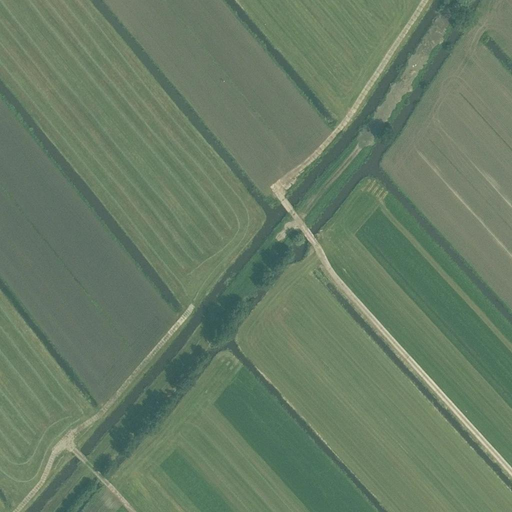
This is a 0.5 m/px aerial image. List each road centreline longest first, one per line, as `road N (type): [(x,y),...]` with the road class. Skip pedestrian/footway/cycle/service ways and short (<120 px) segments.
road 1 (track): [(511,472),(333,276),(276,190),(355,108),(424,0)]
road 2 (track): [(192,305),(105,407),(54,451),(15,511)]
